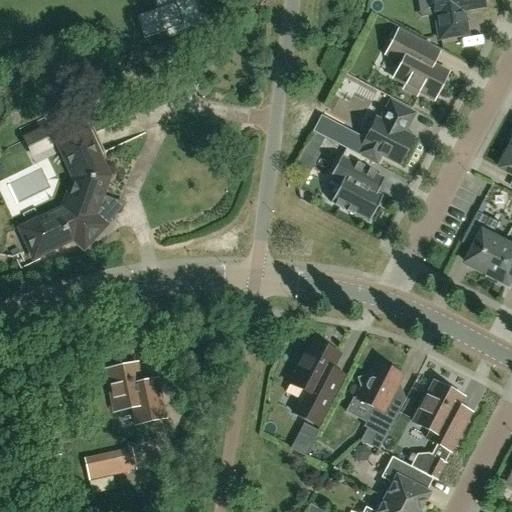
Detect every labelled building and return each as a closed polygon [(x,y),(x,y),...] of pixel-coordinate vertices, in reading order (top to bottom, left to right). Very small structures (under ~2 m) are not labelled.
[(167,37),(203,24),(194,0),(153,0),(157,12),(127,23),(136,48),(149,43),(146,37),(165,30),(167,37)] [(462,18),(461,12),(484,8),(483,4),(486,1),(485,0),(431,0),(434,15),(435,15),(438,39),(467,35),(464,18),(462,18)] [(433,99),(446,73),(431,65),(438,53),(398,32),(386,54),(398,61),(400,67),(394,79),(433,99)] [(95,67),(91,53),(71,58),(75,72),(95,67)] [(403,134),(413,114),(390,102),(380,122),(375,119),(362,145),(363,145),(359,153),(379,164),(383,156),(399,164),(413,139),(403,134)] [(108,177),(85,129),(56,142),(69,170),(74,167),(80,178),(71,201),(66,199),(63,208),(62,209),(22,228),(20,232),(33,258),(72,239),(83,249),(104,225),(94,216),(108,177)] [(313,133),(306,146),(315,151),(323,139),(313,133)] [(511,147),(509,152),(506,151),(500,163),(502,165),(500,169),(511,175),(511,147)] [(384,180),(374,175),(340,157),(329,179),(340,185),(344,187),(334,206),(368,224),(382,196),(376,194),(384,180)] [(488,275),(505,242),(493,236),(500,223),(478,212),(464,238),(476,244),(466,264),(488,275)] [(511,245),(505,242),(488,275),(509,287),(511,281),(511,245)] [(317,425),(337,387),(343,376),(330,370),(338,355),(335,354),(334,350),(327,346),(322,347),(311,341),(303,356),(301,355),(295,366),(298,367),(289,384),(309,394),(298,416),(317,425)] [(384,438),(396,415),(386,409),(403,376),(375,362),(368,376),(358,379),(361,389),(355,399),(373,409),(363,427),(367,429),(384,438)] [(164,419),(158,391),(155,378),(139,382),(135,364),(105,370),(114,412),(130,408),(144,405),(148,422),(164,419)] [(436,480),(450,452),(449,451),(469,413),(457,406),(462,397),(434,383),(413,423),(429,432),(425,440),(436,445),(430,457),(426,455),(416,456),(410,467),(415,470),(425,475),(425,474),(436,480)] [(378,450),(384,438),(367,429),(360,441),(378,450)] [(63,455),(58,434),(43,437),(48,458),(63,455)] [(89,483),(137,472),(132,448),(84,459),(89,483)] [(390,487),(389,491),(384,499),(409,511),(419,511),(429,493),(412,484),(410,479),(415,470),(410,467),(392,458),(382,478),(388,482),(390,487)] [(409,511),(384,499),(378,510),(373,511),(366,507),(363,511),(409,511)]
